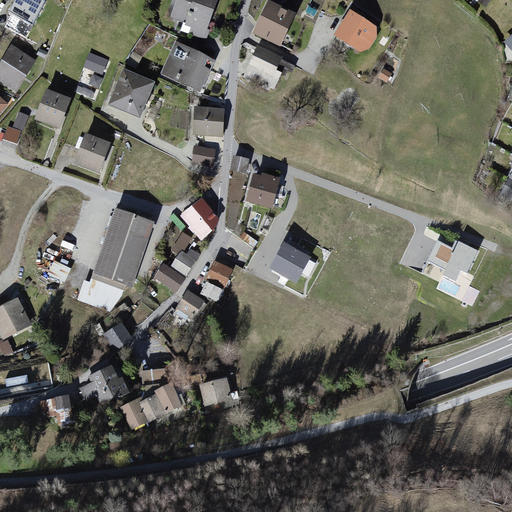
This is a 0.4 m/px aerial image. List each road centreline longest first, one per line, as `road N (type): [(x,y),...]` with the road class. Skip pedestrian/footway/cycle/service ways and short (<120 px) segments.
road 1 (trunk): [(0,464),(347,404),(511,351)]
road 2 (track): [(0,481),(88,479),(231,456),(377,417),(422,417),(511,386)]
road 3 (residential): [(0,412),(110,360),(179,294),(218,239),(223,190)]
road 4 (residential): [(223,190),(153,208),(0,157)]
road 5 (residential): [(223,190),(247,0)]
